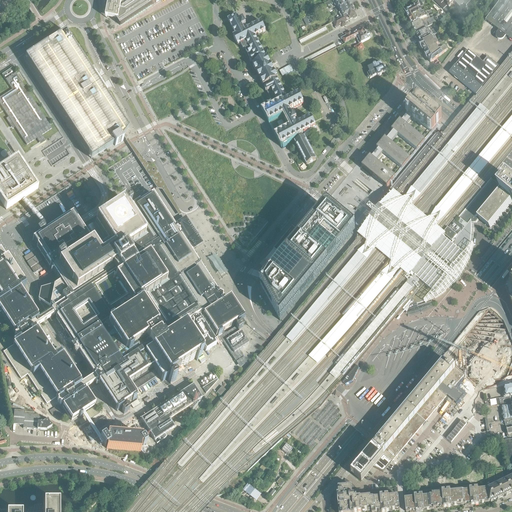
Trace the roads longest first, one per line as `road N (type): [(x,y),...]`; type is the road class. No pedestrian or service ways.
road 1 (secondary): [(511,237),(281,511)]
road 2 (secondary): [(295,511),(511,251)]
road 3 (residential): [(325,511),(323,494),(477,305),(495,303),(511,332)]
road 4 (unclassified): [(76,22),(150,151)]
road 5 (unclassified): [(160,144),(92,20)]
road 6 (secondary): [(419,86),(511,165)]
